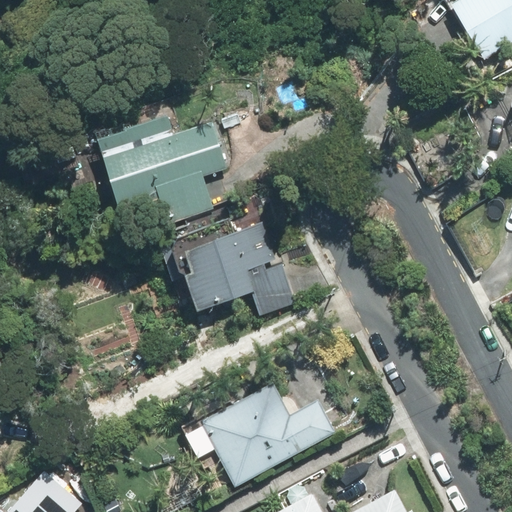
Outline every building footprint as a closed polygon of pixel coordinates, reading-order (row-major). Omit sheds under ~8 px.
[(511,0),(449,0),(448,1),(481,59),(511,41),(511,0)] [(167,111),(96,132),(120,209),(159,197),(167,222),(215,207),(205,175),(227,168),(212,120),(173,132),(167,111)] [(276,259),(263,221),(179,249),(198,307),(251,290),(259,315),(296,302),(283,263),(267,268),(265,263),(276,259)] [(201,418),(236,484),(337,432),(319,398),(290,413),(273,380),(201,418)] [(0,511),(75,511),(84,503),(30,455),(0,487),(0,511)] [(273,511),(409,511),(395,486),(346,511),(323,511),(313,492),(273,511)]
